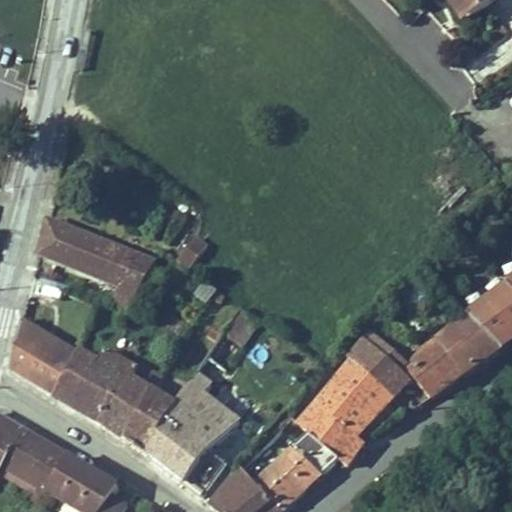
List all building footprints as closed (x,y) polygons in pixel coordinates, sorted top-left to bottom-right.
[(457,0),(449,0),(467,26),(473,22),(457,0)] [(457,0),(473,22),(505,0),(457,0)] [(43,239),(36,266),(115,297),(109,310),(128,317),(156,270),(47,226),(43,239)] [(193,245),(184,258),(197,267),(206,254),(193,245)] [(197,267),(184,258),(178,266),(191,275),(197,267)] [(511,283),(503,289),(505,292),(511,299),(511,283)] [(204,315),(217,299),(204,289),(191,305),(204,315)] [(419,291),(401,308),(410,318),(428,301),(419,291)] [(511,299),(505,292),(464,318),(498,366),(511,356),(511,299)] [(239,316),(206,367),(226,380),(259,328),(239,316)] [(464,318),(428,345),(464,388),(481,377),(498,366),(464,318)] [(79,356),(25,324),(15,357),(10,373),(32,388),(57,405),(79,356)] [(366,333),(306,405),(358,449),(372,432),(403,400),(412,391),(407,385),(409,374),(395,361),(366,333)] [(423,338),(395,361),(409,374),(407,385),(412,391),(430,411),(464,388),(428,345),(423,338)] [(100,368),(79,356),(57,405),(88,425),(149,465),(179,411),(135,384),(141,372),(107,354),(100,368)] [(196,381),(179,411),(149,465),(152,468),(185,495),(211,463),(242,431),(206,401),(212,393),(196,381)] [(358,449),(306,405),(289,427),(307,442),(338,470),(348,478),(355,466),(364,453),(358,449)] [(0,422),(0,482),(42,505),(69,464),(29,440),(0,422)] [(307,442),(251,487),(272,511),(287,511),(308,495),(338,470),(307,442)] [(42,505),(53,511),(105,511),(112,503),(117,494),(88,476),(69,464),(42,505)] [(272,511),(251,487),(239,473),(205,511),(272,511)] [(105,511),(124,511),(112,503),(105,511)]
